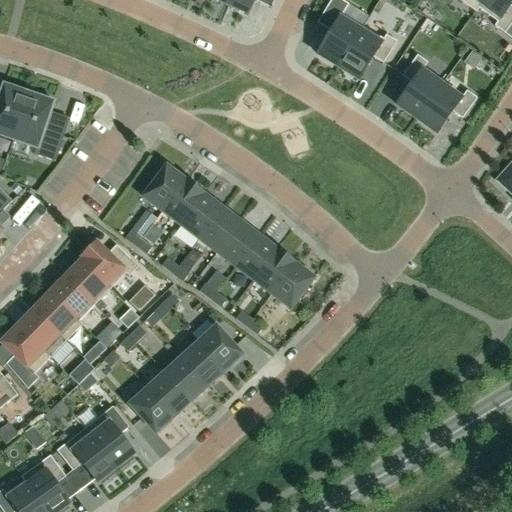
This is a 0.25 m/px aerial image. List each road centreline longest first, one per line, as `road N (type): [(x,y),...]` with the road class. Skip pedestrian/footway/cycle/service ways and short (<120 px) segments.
road 1 (residential): [(136,511),(258,407),(387,272)]
road 2 (residential): [(387,272),(293,198),(144,102)]
road 3 (residential): [(144,102),(0,276)]
road 4 (residential): [(452,190),(265,68)]
road 5 (secondary): [(511,402),(323,511)]
road 6 (residential): [(265,68),(120,0)]
road 7 (residential): [(144,102),(0,45)]
